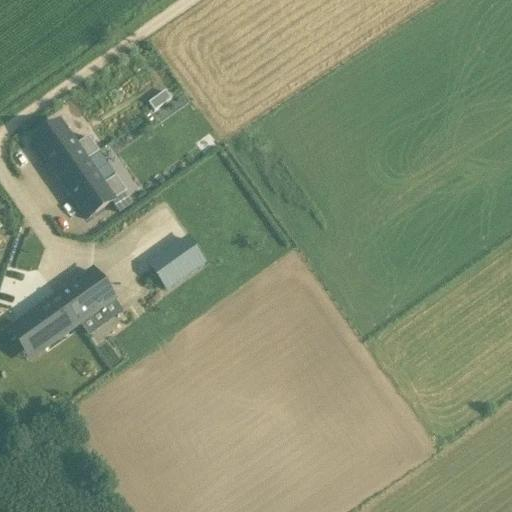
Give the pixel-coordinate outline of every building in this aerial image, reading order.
[(164,94),(148,105),(153,113),(169,101),(164,94)] [(59,122),(34,140),(61,179),(86,161),(86,160),(99,151),(89,137),(76,147),(59,122)] [(86,161),(61,179),(89,219),(111,203),(114,201),(123,194),(127,192),(117,178),(104,187),(86,161)] [(114,201),(111,203),(119,215),(132,206),(123,194),(114,201)] [(202,263),(188,243),(175,252),(189,272),(202,263)] [(56,299),(76,327),(112,302),(92,273),(56,299)] [(56,299),(19,325),(39,354),(76,327),(56,299)]
